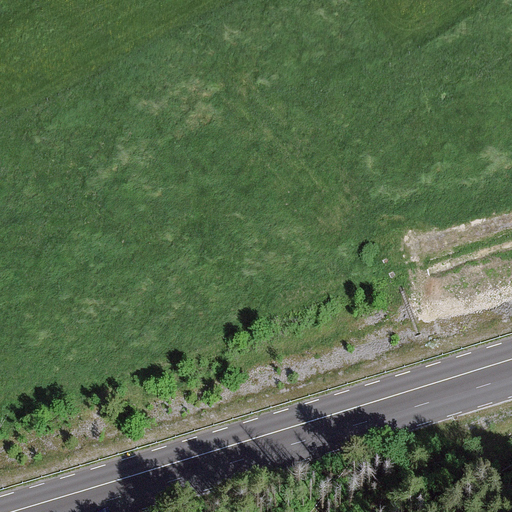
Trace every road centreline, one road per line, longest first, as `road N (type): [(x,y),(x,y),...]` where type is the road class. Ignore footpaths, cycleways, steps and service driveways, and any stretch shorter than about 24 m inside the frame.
road 1 (primary): [(34,511),(511,366)]
road 2 (unknown): [(511,199),(386,236)]
